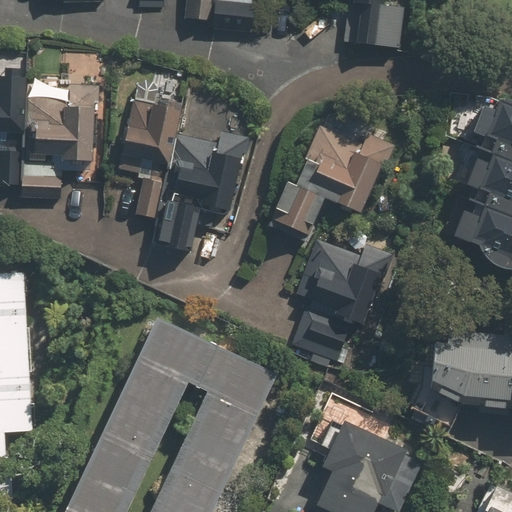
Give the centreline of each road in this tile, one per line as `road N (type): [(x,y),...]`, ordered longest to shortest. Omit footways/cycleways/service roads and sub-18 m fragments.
road 1 (residential): [(30,209),(162,272),(208,271),(236,238),(270,122),(304,82),(328,70)]
road 2 (residential): [(0,19),(63,22),(328,70)]
road 3 (residential): [(328,70),(458,69),(511,83)]
